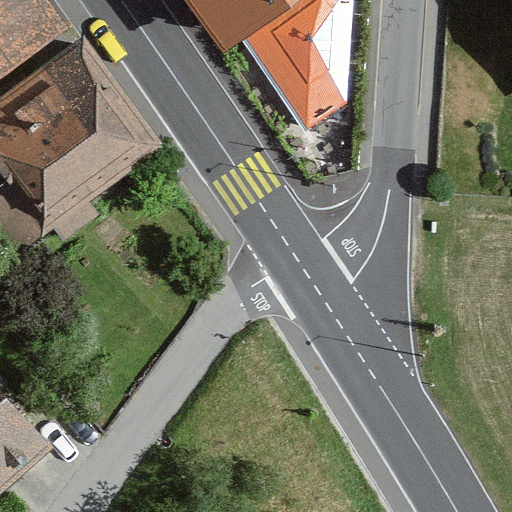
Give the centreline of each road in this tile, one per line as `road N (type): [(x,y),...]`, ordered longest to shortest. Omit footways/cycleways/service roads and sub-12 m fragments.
road 1 (residential): [(308,277),(221,319),(71,511)]
road 2 (secondary): [(117,0),(308,277)]
road 3 (unclassified): [(308,277),(346,262),(377,237),(394,187),(406,0)]
road 4 (secondary): [(308,277),(454,511)]
